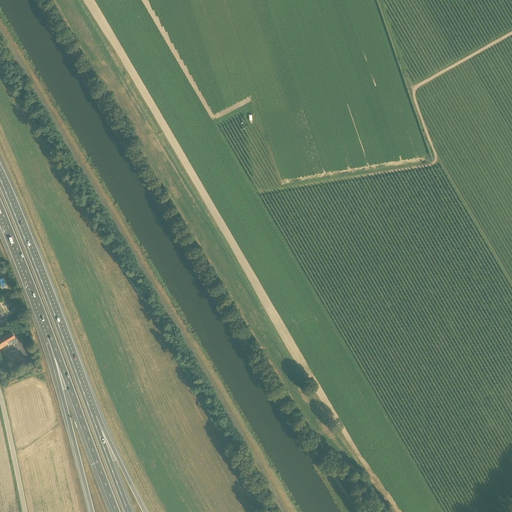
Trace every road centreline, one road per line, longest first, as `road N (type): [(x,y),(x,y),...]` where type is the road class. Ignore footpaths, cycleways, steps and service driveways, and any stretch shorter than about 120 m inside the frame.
road 1 (unclassified): [(284,511),(0,29)]
road 2 (track): [(326,465),(41,0)]
road 3 (track): [(261,191),(429,165),(434,154),(415,89),(511,34)]
road 4 (motorway): [(74,366),(0,180)]
road 5 (motorway): [(50,336),(115,511)]
road 6 (motorway): [(50,336),(92,511)]
road 7 (motorway): [(145,511),(74,366)]
road 8 (motorway): [(128,511),(74,366)]
road 9 (motorway): [(0,208),(50,336)]
